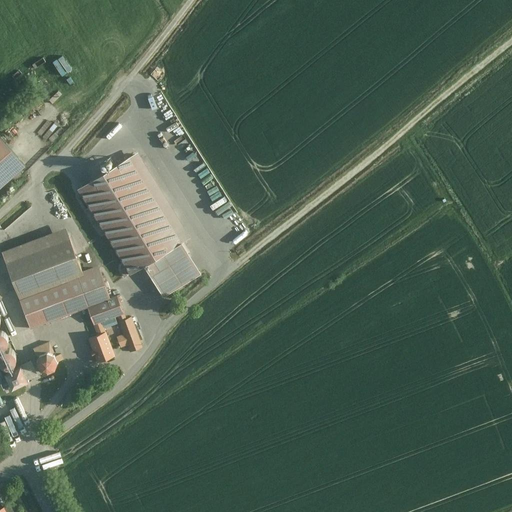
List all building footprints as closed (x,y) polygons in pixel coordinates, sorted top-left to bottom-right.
[(0,187),(22,169),(0,143),(0,187)] [(181,237),(134,156),(73,191),(125,279),(138,271),(145,284),(184,261),(173,242),(181,237)] [(226,219),(238,210),(234,205),(222,214),(226,219)] [(241,217),(232,224),(236,228),(245,221),(241,217)] [(249,227),(237,238),(241,242),(253,232),(249,227)] [(63,232),(0,253),(26,331),(83,313),(90,334),(82,337),(91,363),(113,356),(102,324),(116,320),(127,353),(145,347),(134,313),(125,316),(119,298),(109,301),(99,271),(78,278),(63,232)] [(61,360),(52,343),(33,348),(34,360),(43,372),(55,366),(61,360)] [(28,378),(21,365),(6,373),(13,387),(28,378)] [(5,490),(14,483),(9,477),(0,485),(5,490)]
